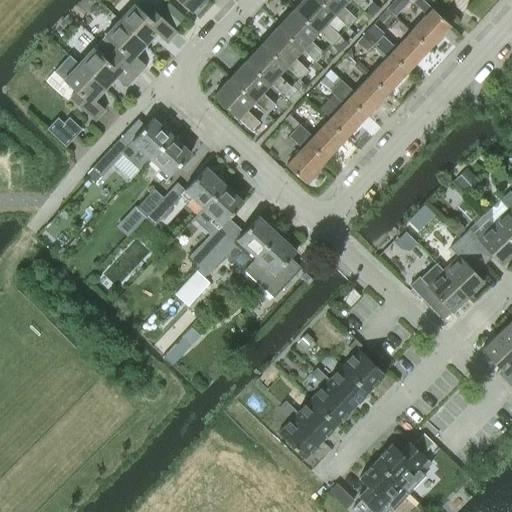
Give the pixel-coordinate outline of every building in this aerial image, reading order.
[(177,0),(191,12),(196,6),(198,8),(206,0),(177,0)] [(302,0),(294,10),(318,33),(318,32),(331,45),(339,36),(326,23),(334,15),(318,0),(302,0)] [(318,0),(334,15),(347,27),(355,18),(342,6),(347,0),(318,0)] [(352,0),(363,10),(366,7),(372,1),(370,0),(352,0)] [(426,15),(412,30),(430,48),(450,26),(450,25),(422,0),(415,0),(413,2),(426,15)] [(134,4),(119,20),(145,45),(156,33),(166,43),(176,32),(173,29),(184,17),(168,2),(157,14),(152,9),(145,3),(139,9),(134,4)] [(277,27),(302,50),(315,62),(323,53),(310,41),(318,33),(294,10),(277,27)] [(98,43),(110,54),(111,53),(135,76),(145,66),(134,56),(145,45),(119,20),(104,36),(98,43)] [(262,44),(286,67),(299,79),(307,70),(294,58),(302,50),(277,27),(262,44)] [(377,41),(408,71),(430,48),(412,30),(395,48),(382,35),(377,41)] [(384,59),(369,76),(386,94),(408,71),(377,41),(371,47),(384,59)] [(93,48),(78,64),(105,89),(115,77),(126,87),(135,76),(111,53),(110,54),(98,43),(93,48)] [(245,61),(270,84),(283,96),(291,104),(299,96),(291,88),(278,75),(286,67),(262,44),(245,61)] [(105,89),(78,64),(69,55),(54,72),(75,92),(70,98),(94,121),(104,110),(94,100),(105,89)] [(229,79),(253,101),(267,114),(275,105),(262,93),(270,84),(245,61),(229,79)] [(325,76),(366,116),(386,94),(369,76),(354,92),(330,70),(325,76)] [(343,104),(327,120),(346,138),(366,116),(325,76),(316,85),(327,95),(330,91),(343,104)] [(246,110),(253,101),(229,79),(213,96),(251,131),(259,122),(246,110)] [(291,88),(299,96),(307,87),(299,79),(291,88)] [(283,121),(325,160),(346,138),(327,120),(312,137),(299,124),(289,115),(283,121)] [(57,118),(46,129),(65,147),(76,136),(63,123),(57,118)] [(150,159),(171,136),(152,118),(127,145),(120,153),(122,154),(139,170),(150,159)] [(304,182),(325,160),(283,121),(278,126),(302,148),(286,165),(304,182)] [(244,138),(253,145),(258,138),(250,131),(244,138)] [(171,136),(150,159),(160,169),(157,173),(165,180),(190,153),(171,136)] [(110,148),(92,168),(101,177),(119,157),(122,154),(120,153),(127,145),(120,138),(110,148)] [(176,183),(163,198),(145,217),(154,225),(172,206),(181,196),(188,202),(192,198),(203,208),(224,185),(205,167),(184,190),(176,183)] [(224,185),(203,208),(213,218),(209,222),(216,228),(218,229),(243,202),(224,185)] [(136,208),(145,217),(163,198),(153,189),(136,208)] [(508,209),(492,223),(511,244),(511,193),(509,191),(499,200),(508,209)] [(234,245),(251,261),(277,234),(258,216),(232,243),(234,245)] [(459,239),(484,265),(493,256),(501,265),(511,254),(511,244),(492,223),(477,238),(469,229),(459,239)] [(206,238),(188,257),(197,266),(215,247),(225,236),(218,229),(216,228),(206,238)] [(296,251),(277,234),(251,261),(243,269),(273,298),(301,268),(290,258),(296,251)] [(215,247),(197,266),(207,274),(224,255),(234,245),(232,243),(225,236),(215,247)] [(457,256),(442,270),(442,271),(467,297),(483,281),(475,273),(484,265),(459,239),(449,248),(457,256)] [(451,312),(467,297),(442,271),(442,270),(435,263),(420,277),(419,276),(409,286),(434,312),(442,303),(451,312)] [(186,281),(179,288),(193,301),(200,293),(186,281)] [(350,306),(359,296),(353,289),(342,299),(350,306)] [(496,335),(511,351),(511,322),(511,321),(496,335)] [(510,388),(511,387),(511,385),(511,351),(496,335),(481,350),(499,369),(496,372),(510,388)] [(354,352),(341,366),(368,391),(384,374),(358,349),(361,345),(355,339),(348,347),(354,352)] [(325,382),(352,408),(368,391),(341,366),(328,379),(325,382)] [(322,386),(310,399),(328,417),(336,425),(352,408),(325,382),(328,379),(322,373),(316,368),(310,374),(316,380),(322,386)] [(294,415),(321,441),(336,425),(328,417),(310,399),(297,412),(294,415)] [(291,419),(278,433),(304,458),(321,441),(294,415),(297,412),(290,406),(285,401),(279,407),(285,413),(291,419)] [(422,455),(433,443),(422,433),(412,445),(422,455)] [(375,461),(409,493),(425,476),(421,472),(425,468),(426,468),(431,463),(409,442),(400,452),(391,443),(375,461)] [(361,499),(351,509),(353,511),(390,511),(392,510),(409,493),(375,461),(358,478),(367,486),(358,496),(361,499)]
